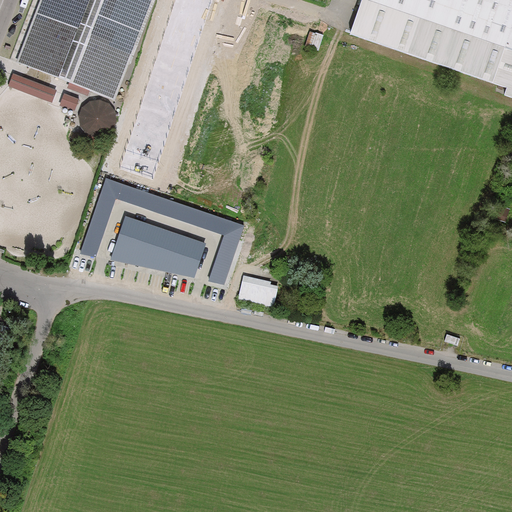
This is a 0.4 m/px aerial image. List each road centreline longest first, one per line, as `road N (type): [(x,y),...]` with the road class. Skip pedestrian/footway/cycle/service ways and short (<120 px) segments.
road 1 (residential): [(53,283),(511,372)]
road 2 (residential): [(0,435),(53,283)]
